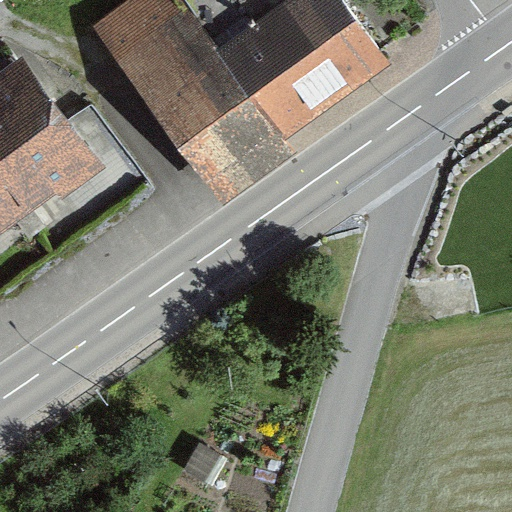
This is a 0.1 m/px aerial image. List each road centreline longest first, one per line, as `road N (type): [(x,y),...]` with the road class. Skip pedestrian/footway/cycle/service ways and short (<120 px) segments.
road 1 (tertiary): [(0,400),(394,128)]
road 2 (residential): [(394,128),(405,201),(312,511)]
road 3 (tertiary): [(394,128),(509,46)]
